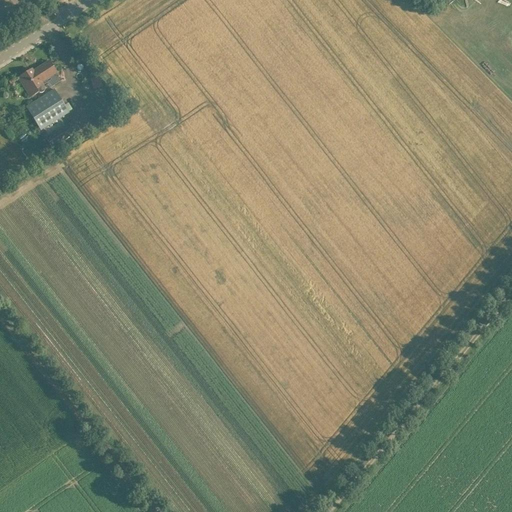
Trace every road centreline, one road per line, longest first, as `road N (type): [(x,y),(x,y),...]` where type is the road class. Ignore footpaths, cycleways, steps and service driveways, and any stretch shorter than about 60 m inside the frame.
road 1 (track): [(329,511),(511,296)]
road 2 (track): [(158,511),(0,310)]
